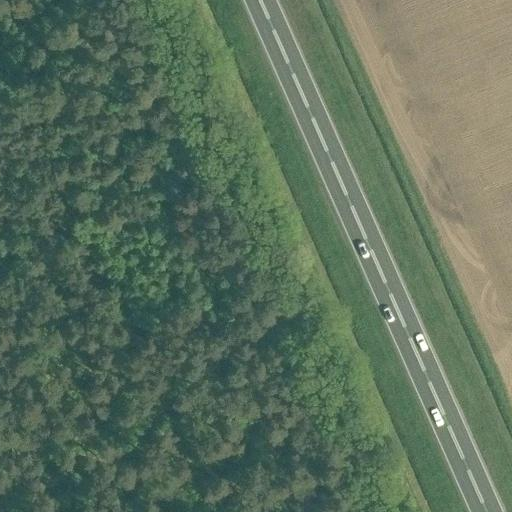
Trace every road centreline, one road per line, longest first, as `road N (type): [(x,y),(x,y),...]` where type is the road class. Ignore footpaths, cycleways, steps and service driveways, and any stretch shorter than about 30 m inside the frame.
road 1 (trunk): [(481,511),(259,0)]
road 2 (track): [(331,0),(511,405)]
